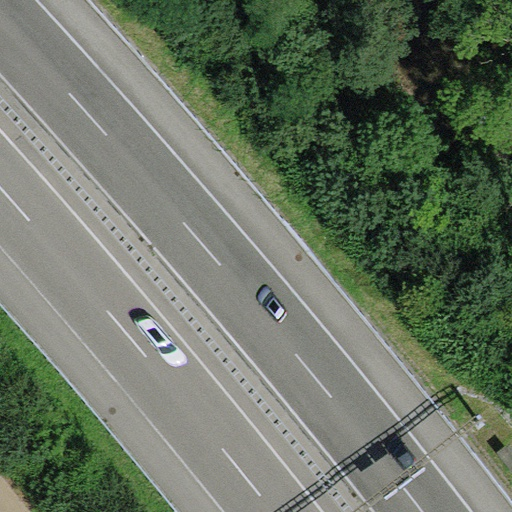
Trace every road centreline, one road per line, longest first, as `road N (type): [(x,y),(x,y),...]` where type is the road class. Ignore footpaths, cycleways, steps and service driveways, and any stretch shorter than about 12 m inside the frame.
road 1 (motorway): [(418,511),(324,394),(0,30)]
road 2 (motorway): [(0,193),(281,511)]
